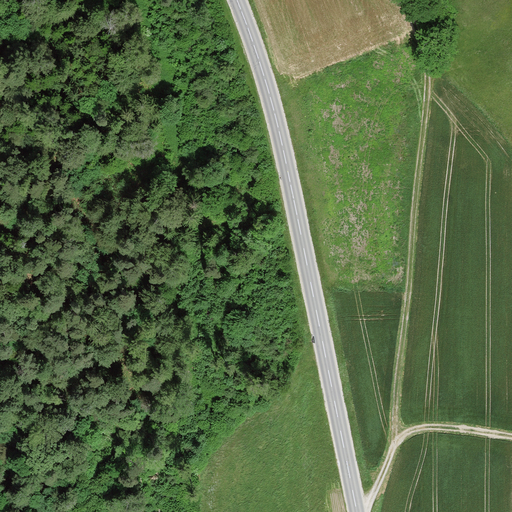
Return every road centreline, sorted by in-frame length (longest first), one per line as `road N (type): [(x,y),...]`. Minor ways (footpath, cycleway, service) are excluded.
road 1 (secondary): [(356,511),(280,135),(237,0)]
road 2 (track): [(362,511),(392,447),(427,91),(426,51),(406,0)]
road 3 (track): [(392,447),(408,432),(433,426),(511,436)]
